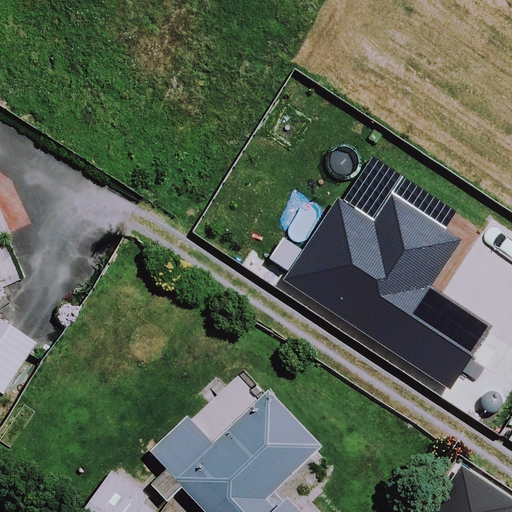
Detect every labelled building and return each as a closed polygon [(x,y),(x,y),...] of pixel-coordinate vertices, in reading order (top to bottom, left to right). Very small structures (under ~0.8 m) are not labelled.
[(345,202),(293,280),(457,389),(497,329),(434,288),(465,242),(399,198),(381,226),(345,202)] [(0,295),(28,284),(0,219),(0,295)] [(39,343),(0,317),(0,390),(5,394),(39,343)] [(169,493),(183,480),(212,511),(314,511),(292,487),(282,496),(274,488),(322,445),(270,388),(214,439),(189,412),(157,441),(172,458),(153,475),(169,493)] [(432,511),(511,511),(511,495),(465,464),(432,511)] [(163,511),(109,475),(84,511),(163,511)]
